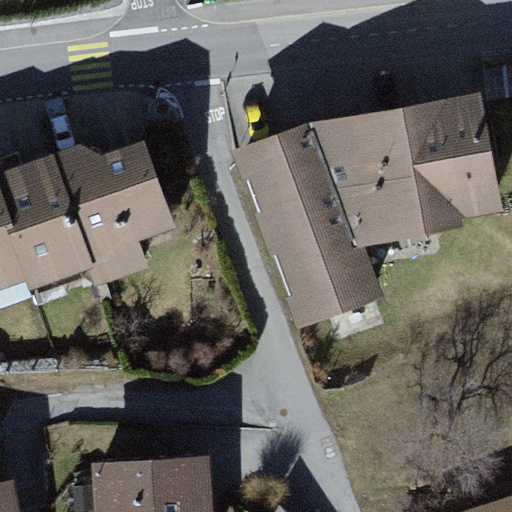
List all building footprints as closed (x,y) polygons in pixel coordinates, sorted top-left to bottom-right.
[(311,127),(239,155),(311,343),(398,315),(372,256),(504,226),(481,99),(311,127)] [(182,218),(144,133),(91,156),(79,128),(0,162),(0,293),(95,253),(107,282),(155,261),(143,235),(182,218)] [(215,511),(210,448),(96,456),(100,511),(215,511)] [(24,511),(15,471),(0,474),(0,511),(24,511)] [(511,511),(511,497),(469,511),(511,511)]
